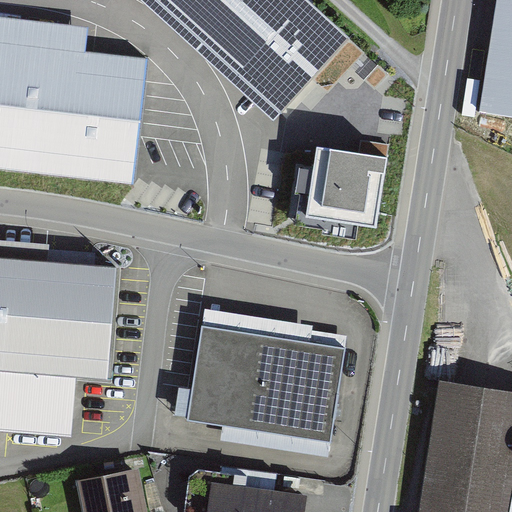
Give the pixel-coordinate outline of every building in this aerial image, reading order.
[(348,54),(289,0),(140,0),(277,128),(348,54)] [(511,0),(501,0),(482,115),(511,119),(511,0)] [(87,29),(0,18),(0,169),(133,184),(147,62),(84,55),(87,29)] [(369,58),(345,83),(358,95),(348,106),(362,118),(372,108),(385,121),(409,95),(369,58)] [(301,161),(300,166),(299,166),(295,195),(300,195),(295,228),(323,232),(322,236),(356,241),(358,227),(377,229),(387,158),(389,148),(317,137),(313,163),(301,161)] [(116,273),(0,263),(0,435),(71,441),(75,381),(108,384),(116,273)] [(189,413),(330,435),(345,341),(204,319),(189,413)] [(511,511),(511,396),(441,386),(419,511),(511,511)] [(147,511),(137,462),(77,474),(84,511),(147,511)] [(311,511),(313,498),(188,479),(183,511),(311,511)]
